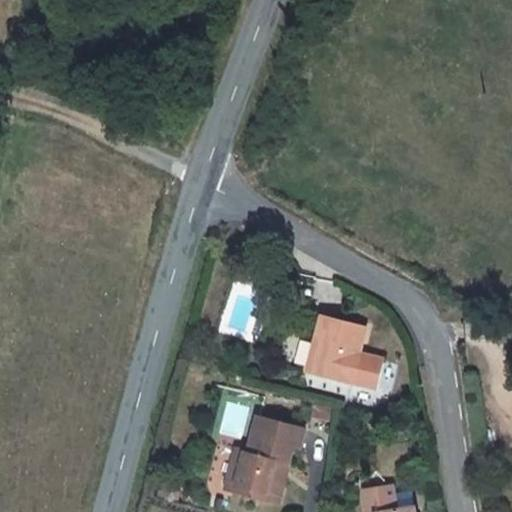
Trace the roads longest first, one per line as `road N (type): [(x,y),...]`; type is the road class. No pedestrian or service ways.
road 1 (residential): [(202,179),(416,308),(436,341),(462,511)]
road 2 (tertiary): [(202,179),(108,511)]
road 3 (track): [(0,95),(77,117),(202,179)]
road 4 (tertiary): [(272,0),(202,179)]
